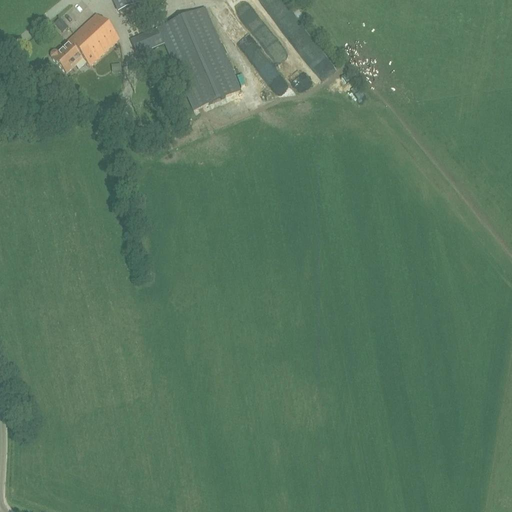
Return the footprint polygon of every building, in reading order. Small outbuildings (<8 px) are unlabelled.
[(112,0),(118,13),(140,4),(138,0),(112,0)] [(154,31),(131,41),(143,70),(157,64),(151,50),(165,45),(194,112),(240,93),(205,10),(158,29),(154,31)] [(90,67),(119,40),(96,16),(67,43),(68,44),(58,54),(56,52),(53,52),(51,55),(51,58),(52,59),(52,60),(66,75),(82,60),(90,67)] [(278,59),(286,69),(294,63),(265,26),(256,33),(277,60),(278,59)] [(315,53),(309,60),(312,63),(319,56),(315,53)] [(299,65),(293,73),(301,79),(308,71),(299,65)]
